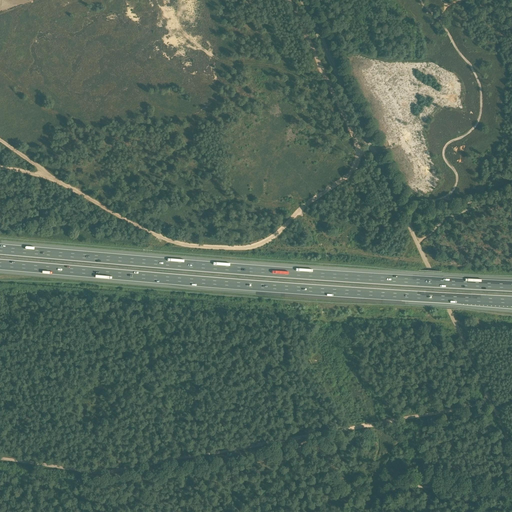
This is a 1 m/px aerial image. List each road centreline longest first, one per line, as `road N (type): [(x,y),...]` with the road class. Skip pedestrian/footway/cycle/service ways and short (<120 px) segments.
road 1 (track): [(0,167),(69,186),(176,242),(233,249),(266,241),(349,173),(358,152),(289,0)]
road 2 (motorway): [(0,263),(511,301)]
road 3 (motorway): [(511,285),(0,250)]
road 4 (track): [(491,401),(108,472),(0,458)]
road 5 (unclassified): [(491,401),(365,133)]
road 6 (track): [(446,196),(457,179),(445,145),(475,126),(481,107),(477,78),(451,38)]
road 7 (track): [(380,511),(388,492),(407,485),(511,495)]
